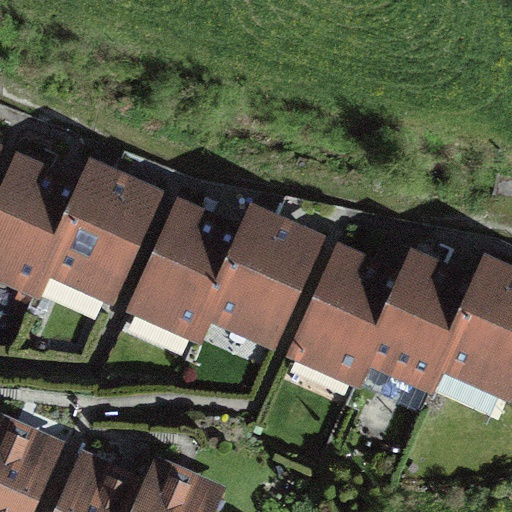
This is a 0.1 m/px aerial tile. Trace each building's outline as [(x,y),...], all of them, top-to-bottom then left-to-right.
[(50,260),(80,191),(17,163),(0,201),(0,264),(41,282),(50,260)] [(80,191),(50,260),(115,288),(155,197),(90,169),(80,191)] [(211,307),(243,236),(178,208),(137,300),(201,329),(211,307)] [(243,236),(211,307),(275,335),(316,242),(253,214),(243,236)] [(363,374),(372,352),(403,282),(338,253),(298,346),(363,374)] [(403,282),(372,352),(435,380),(445,359),(476,286),(413,259),(403,282)] [(476,286),(445,359),(511,388),(511,386),(511,274),(486,263),(476,286)] [(0,511),(28,511),(55,453),(0,428),(0,511)] [(134,511),(143,491),(78,463),(56,511),(134,511)] [(143,491),(134,511),(210,511),(217,498),(153,470),(143,491)]
